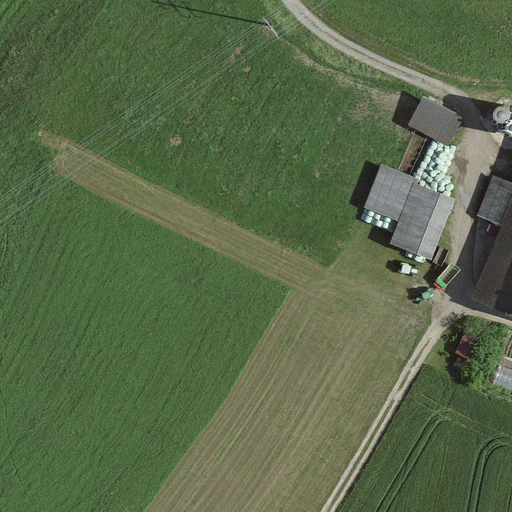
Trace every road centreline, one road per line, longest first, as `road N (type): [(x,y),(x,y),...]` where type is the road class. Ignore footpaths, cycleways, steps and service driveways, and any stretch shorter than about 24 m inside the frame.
road 1 (track): [(457,304),(472,121),(466,102),(345,46),(290,0)]
road 2 (track): [(336,511),(457,304)]
